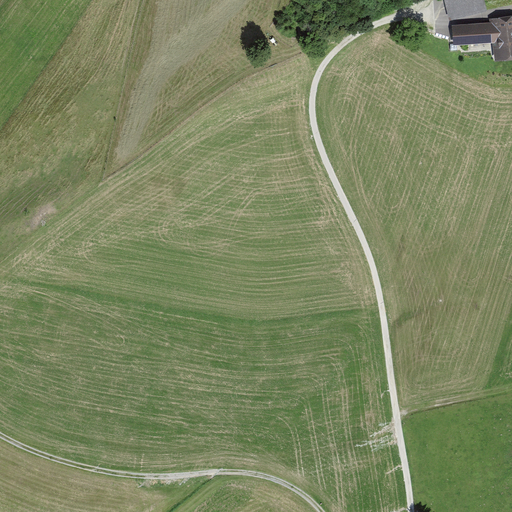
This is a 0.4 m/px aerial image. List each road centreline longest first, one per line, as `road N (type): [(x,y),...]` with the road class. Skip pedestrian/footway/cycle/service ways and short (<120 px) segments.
road 1 (track): [(410,511),(373,282),(321,151),(315,105),(320,80),(367,24),(427,0)]
road 2 (track): [(0,432),(109,474),(216,475),(274,485),(313,511)]
